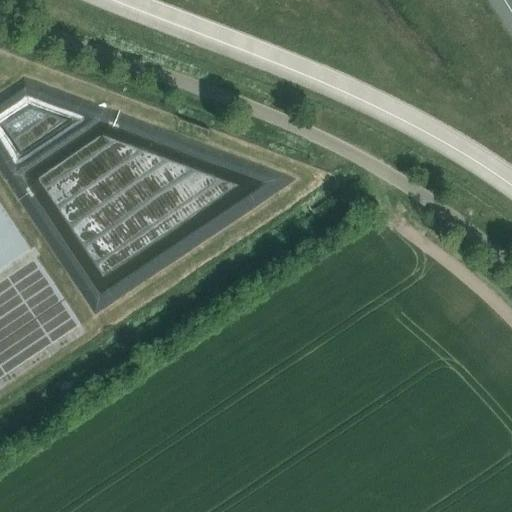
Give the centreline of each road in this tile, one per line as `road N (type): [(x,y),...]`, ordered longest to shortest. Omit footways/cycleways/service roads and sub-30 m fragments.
road 1 (unclassified): [(511,268),(399,181),(310,132),(0,16)]
road 2 (motorway): [(120,0),(287,64),(511,183)]
